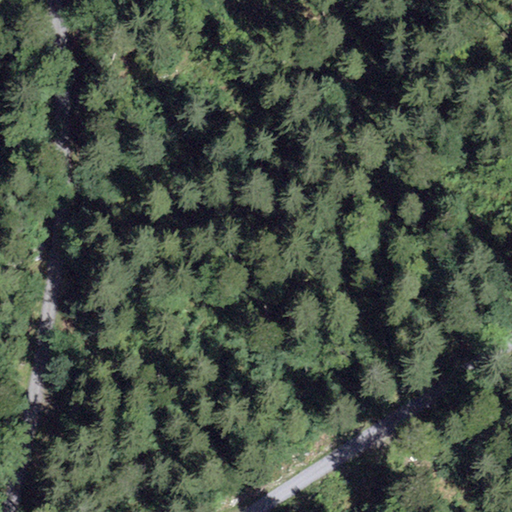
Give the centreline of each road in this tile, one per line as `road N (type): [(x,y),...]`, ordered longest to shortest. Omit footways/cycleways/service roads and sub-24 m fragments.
road 1 (unclassified): [(6,511),(61,218),(58,0)]
road 2 (unclassified): [(511,342),(249,511)]
